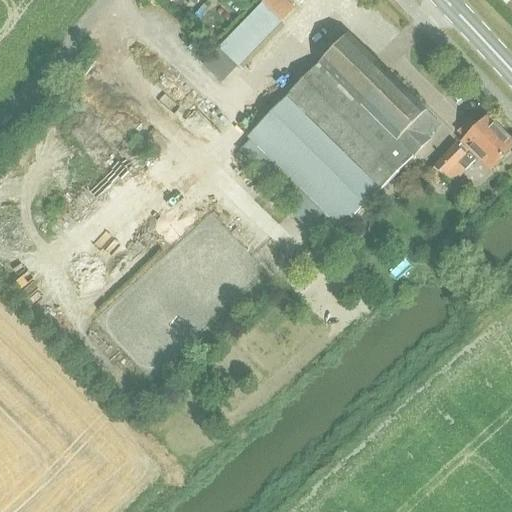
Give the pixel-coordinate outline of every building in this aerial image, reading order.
[(283,0),(266,0),(264,3),(282,22),(293,10),(283,0)] [(262,4),(219,48),(241,69),(284,25),(262,4)] [(430,141),(427,138),(439,125),(348,34),(318,63),(318,64),(278,106),(247,137),(341,230),(413,158),(430,141)] [(450,186),(465,171),(478,158),(490,170),(511,147),(511,143),(487,118),(478,127),(471,120),(458,133),(465,140),(462,143),(470,150),(465,155),(456,145),(426,175),(435,185),(443,178),(450,186)] [(103,175),(94,183),(108,197),(116,190),(103,175)] [(5,199),(0,204),(0,209),(12,222),(20,214),(5,199)] [(282,235),(274,248),(291,259),(299,246),(282,235)] [(323,260),(316,266),(322,273),(329,267),(323,260)]
